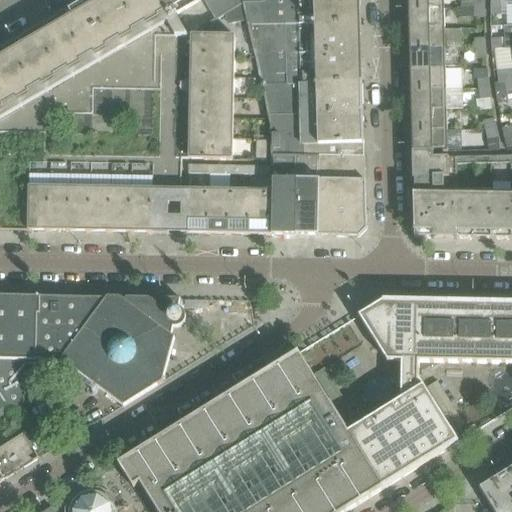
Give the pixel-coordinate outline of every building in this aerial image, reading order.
[(30,203),(31,111),(28,111),(28,105),(32,105),(32,71),(156,74),(156,38),(191,38),(178,16),(168,0),(91,0),(0,53),(0,229),(15,230),(15,214),(30,215),(31,203),(30,203)] [(204,0),(168,0),(178,16),(204,0)] [(231,0),(237,9),(244,4),(240,0),(231,0)] [(360,24),(359,0),(267,0),(264,5),(252,5),(255,0),(247,0),(244,4),(247,22),(248,30),(360,24)] [(444,9),(443,0),(408,0),(409,11),(444,9)] [(485,8),(485,0),(474,0),(474,8),(485,8)] [(244,4),(237,9),(225,16),(229,26),(247,22),(244,4)] [(501,17),(502,7),(491,7),(491,16),(501,17)] [(484,20),(485,8),(474,8),(474,10),(459,10),(459,20),(474,19),(484,20)] [(445,30),(444,9),(409,11),(409,31),(445,30)] [(362,85),(361,54),(360,24),(248,30),(254,53),(262,88),(362,85)] [(511,28),(500,29),(501,40),(502,48),(511,47),(511,28)] [(461,50),(461,31),(445,32),(445,30),(409,31),(410,51),(445,50),(461,50)] [(235,59),(236,38),(206,38),(206,59),(235,59)] [(486,50),(485,40),(474,40),(475,51),(486,50)] [(502,48),(501,40),(491,40),(491,49),(502,48)] [(503,60),(502,48),(491,49),(492,61),(503,60)] [(446,71),(445,50),(410,51),(410,72),(446,71)] [(486,61),(486,50),(475,51),(475,61),(486,61)] [(235,80),(235,59),(206,59),(205,79),(235,80)] [(446,91),(446,71),(410,72),(411,92),(446,91)] [(235,100),(235,80),(205,79),(205,99),(235,100)] [(489,89),(488,80),(477,81),(478,91),(489,89)] [(507,94),(506,83),(495,85),(496,95),(507,94)] [(363,145),(363,116),(362,85),(262,88),(269,118),(274,118),(274,140),(271,140),(271,157),(273,157),(296,158),(319,158),(341,158),(364,159),(363,145)] [(491,100),(489,89),(478,91),(480,101),(491,100)] [(447,111),(446,91),(411,92),(411,113),(447,111)] [(509,104),(507,94),(496,95),(497,105),(509,104)] [(234,120),(235,100),(205,99),(204,120),(234,120)] [(447,132),(447,111),(411,113),(412,133),(447,132)] [(234,141),(234,120),(204,120),(204,140),(234,141)] [(496,130),(494,120),(483,123),(485,132),(496,130)] [(511,137),(511,127),(502,130),(504,140),(511,137)] [(498,152),(498,141),(496,130),(485,132),(489,152),(498,152)] [(448,153),(447,132),(412,133),(412,155),(414,155),(415,155),(415,154),(432,154),(448,153)] [(233,162),(234,141),(204,140),(204,162),(233,162)] [(267,161),(267,143),(256,143),(256,161),(267,161)] [(433,180),(432,159),(432,154),(415,154),(415,155),(414,155),(414,167),(413,167),(413,180),(433,180)] [(295,238),(296,158),(273,157),(273,169),(273,177),(273,194),(273,237),(295,238)] [(415,196),(413,196),(414,233),(421,240),(511,241),(511,157),(432,159),(433,180),(413,180),(413,181),(415,181),(415,196)] [(318,238),(319,183),(319,158),(296,158),(295,238),(318,238)] [(365,159),(364,159),(341,158),(319,158),(319,183),(341,183),(365,183),(365,159)] [(211,176),(211,167),(189,167),(189,176),(211,176)] [(231,177),(231,168),(211,167),(211,176),(231,177)] [(252,177),(252,168),(231,168),(231,177),(252,177)] [(273,177),(273,169),(252,168),(252,177),(273,177)] [(340,239),(341,183),(319,183),(318,238),(340,239)] [(367,231),(365,183),(341,183),(340,239),(359,239),(367,231)] [(210,236),(211,193),(189,192),(188,233),(204,234),(204,236),(210,236)] [(230,237),(231,193),(211,193),(210,236),(211,234),(225,234),(225,236),(230,237)] [(250,237),(251,193),(231,193),(230,237),(231,237),(231,234),(245,234),(245,237),(250,237)] [(273,237),(273,194),(251,193),(250,237),(251,237),(251,234),(266,235),(266,237),(273,237)] [(50,233),(51,204),(31,203),(30,215),(15,214),(15,230),(45,231),(45,233),(50,233)] [(71,234),(71,204),(51,204),(50,233),(51,233),(51,231),(66,231),(66,234),(71,234)] [(92,234),(92,204),(71,204),(71,234),(72,234),(72,231),(86,232),(86,234),(92,234)] [(112,235),(112,205),(92,204),(92,234),(92,232),(106,232),(106,234),(112,235)] [(133,235),(133,205),(112,205),(112,235),(113,232),(127,232),(127,235),(133,235)] [(153,233),(153,205),(133,205),(133,235),(133,232),(147,233),(147,235),(153,235),(153,233)] [(169,233),(169,206),(153,205),(153,233),(169,233)] [(163,384),(175,340),(172,337),(171,337),(173,329),(177,329),(181,328),(184,325),(186,321),(186,320),(185,316),(184,312),(180,310),(179,309),(181,301),(127,300),(125,303),(121,299),(108,299),(107,301),(40,299),(39,298),(38,298),(37,299),(37,300),(36,300),(36,301),(31,301),(26,301),(26,300),(25,299),(0,298),(0,398),(11,415),(18,427),(24,437),(37,430),(23,408),(24,407),(25,373),(36,373),(36,363),(37,363),(37,362),(61,362),(124,408),(163,384)] [(459,444),(419,380),(419,364),(511,365),(511,305),(417,304),(417,306),(406,306),(406,305),(381,305),(359,318),(381,354),(404,354),(402,369),(401,402),(349,435),(384,491),(459,444)] [(350,511),(384,491),(349,435),(299,355),(126,463),(157,511),(350,511)] [(468,434),(437,383),(427,390),(458,440),(468,434)] [(0,420),(11,415),(0,398),(0,420)] [(0,484),(39,460),(24,437),(18,427),(4,436),(9,445),(0,450),(0,484)] [(511,511),(511,469),(479,490),(492,511),(511,511)] [(117,511),(113,504),(109,499),(103,496),(98,494),(92,493),(85,494),(80,497),(75,501),(72,506),(69,511),(117,511)]
